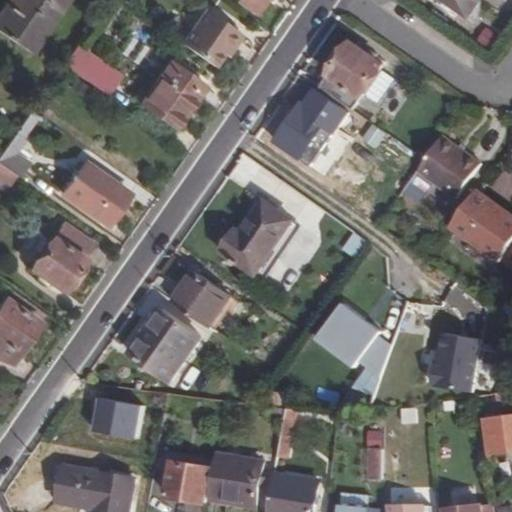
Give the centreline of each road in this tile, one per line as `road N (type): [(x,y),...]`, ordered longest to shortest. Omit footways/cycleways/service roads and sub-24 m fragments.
road 1 (residential): [(328,0),(0,462)]
road 2 (residential): [(511,86),(469,86),(338,0)]
